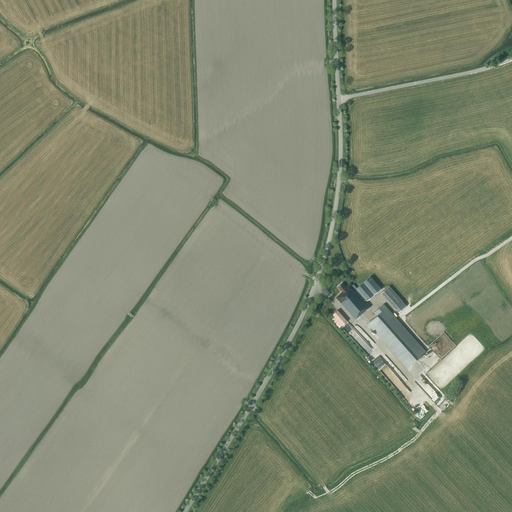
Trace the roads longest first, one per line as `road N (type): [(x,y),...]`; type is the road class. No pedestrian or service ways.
road 1 (unclassified): [(184,511),(298,324),(324,256),(340,154),(334,0)]
road 2 (track): [(400,316),(511,237)]
